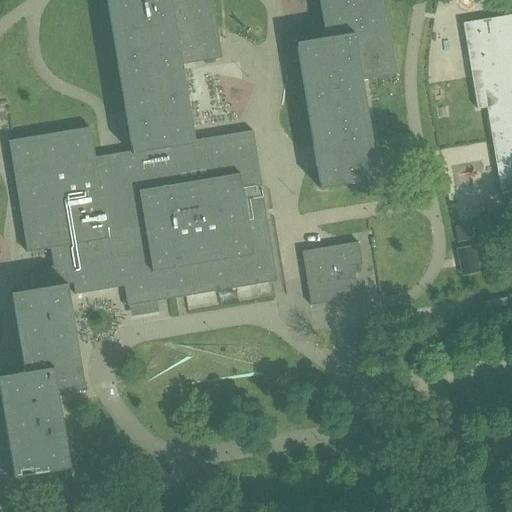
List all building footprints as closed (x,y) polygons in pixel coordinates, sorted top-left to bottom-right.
[(210,0),(106,0),(125,112),(131,150),(94,156),(89,127),(8,140),(26,251),(47,248),(50,266),(29,269),(34,300),(12,304),(23,371),(0,375),(0,399),(13,476),(69,467),(56,388),(83,383),(66,284),(72,283),(74,294),(163,279),(166,299),(276,280),(258,172),(268,171),(258,109),(190,120),(181,63),(220,57),(210,0)] [(67,0),(70,11),(84,8),(82,0),(67,0)] [(383,0),(318,0),(325,37),(295,42),(320,187),(377,178),(361,79),(395,73),(383,0)] [(486,107),(500,192),(511,190),(511,14),(499,17),(462,23),(477,109),(486,107)] [(18,56),(4,59),(11,103),(26,101),(18,56)] [(473,239),(470,224),(455,226),(457,241),(473,239)] [(352,264),(361,262),(358,242),(302,251),(310,304),(311,304),(311,301),(352,294),(349,278),(354,277),(352,264)] [(478,272),(473,244),(459,247),(464,274),(478,272)]
